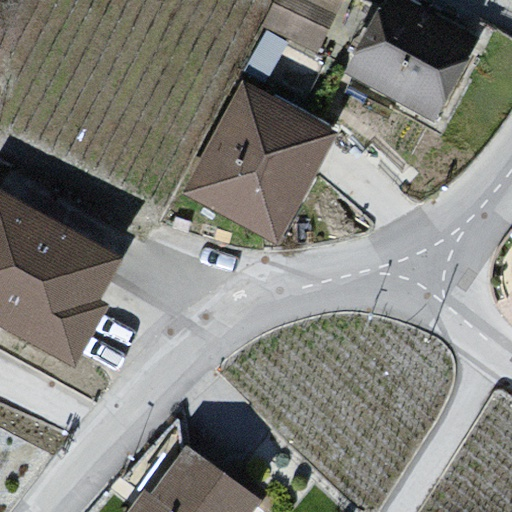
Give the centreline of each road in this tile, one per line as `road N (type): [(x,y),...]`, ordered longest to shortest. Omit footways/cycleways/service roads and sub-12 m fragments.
road 1 (residential): [(416,279),(367,273),(303,289),(257,313),(39,511)]
road 2 (residential): [(511,161),(416,279)]
road 3 (residential): [(511,360),(416,279)]
